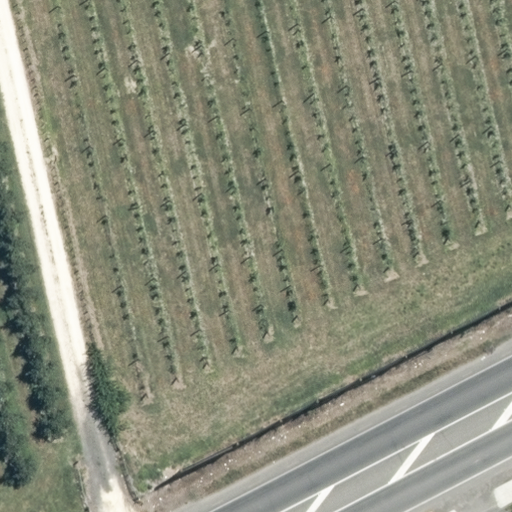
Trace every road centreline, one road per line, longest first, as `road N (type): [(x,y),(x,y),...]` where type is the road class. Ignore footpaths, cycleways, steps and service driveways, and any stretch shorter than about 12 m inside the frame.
road 1 (primary): [(236,511),(511,368)]
road 2 (primary): [(511,446),(385,511)]
